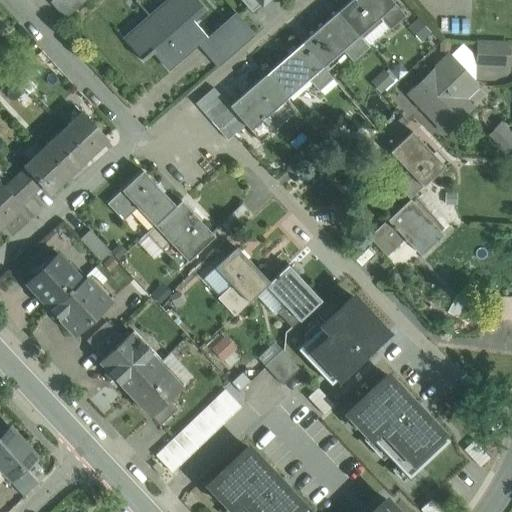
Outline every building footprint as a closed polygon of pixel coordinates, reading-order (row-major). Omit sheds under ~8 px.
[(52,0),(50,2),(64,19),(86,0),(52,0)] [(195,0),(167,0),(149,17),(152,20),(128,42),(141,58),(140,59),(142,61),(153,52),(169,69),(198,43),(184,27),(204,9),(195,0)] [(392,0),(349,0),(337,11),(359,35),(379,17),(390,29),(406,15),(392,0)] [(337,11),(301,42),(323,66),(342,49),(353,61),(369,47),(359,35),(337,11)] [(240,30),(217,50),(227,60),(255,35),(236,13),(230,19),(240,30)] [(230,19),(208,39),(217,50),(240,30),(230,19)] [(301,42),(265,74),(286,98),(308,79),(318,91),(333,79),(323,66),(301,42)] [(508,43),(478,42),(477,64),(507,65),(508,43)] [(476,84),(449,55),(409,93),(445,132),(471,107),(462,98),(476,84)] [(286,98),(265,74),(229,106),(237,115),(245,125),(250,130),(262,119),(272,131),(297,110),(286,98)] [(221,97),(203,112),(211,121),(229,106),(221,97)] [(229,106),(211,121),(219,131),(237,115),(229,106)] [(83,112),(64,130),(87,155),(107,138),(83,112)] [(237,115),(219,131),(228,140),(245,125),(237,115)] [(511,130),(503,120),(489,131),(505,150),(511,143),(511,130)] [(64,130),(45,147),(68,173),(87,155),(64,130)] [(444,166),(412,131),(390,151),(408,171),(395,183),(409,199),(444,166)] [(45,147),(24,166),(25,167),(41,185),(48,192),(68,173),(45,147)] [(25,167),(4,187),(20,204),(41,185),(25,167)] [(175,206),(142,170),(107,204),(123,221),(137,207),(154,225),(175,206)] [(0,182),(0,221),(2,223),(21,205),(20,204),(4,187),(0,182)] [(442,234),(409,199),(368,237),(386,257),(405,239),(420,255),(442,234)] [(214,235),(181,200),(154,225),(146,233),(161,250),(170,242),(187,260),(214,235)] [(242,203),(220,224),(231,236),(253,215),(242,203)] [(111,252),(89,229),(79,239),(101,261),(111,252)] [(269,282),(236,247),(215,267),(232,284),(217,298),(234,315),(266,285),(269,282)] [(81,279),(57,253),(26,282),(51,308),(51,309),(82,280),(81,279)] [(320,300),(287,265),(269,282),(266,285),(285,305),(277,312),(291,327),(320,300)] [(109,302),(85,276),(81,279),(82,280),(51,309),(51,308),(50,309),(58,318),(59,317),(75,334),(109,302)] [(492,296),(481,296),(480,318),(491,318),(492,296)] [(504,297),(492,296),(491,318),(503,319),(504,297)] [(511,297),(504,297),(503,319),(511,319),(511,297)] [(106,321),(86,340),(94,349),(115,330),(106,321)] [(115,330),(94,349),(103,358),(123,339),(115,330)] [(103,358),(100,361),(109,371),(108,372),(118,383),(119,382),(128,391),(157,364),(129,334),(123,339),(103,358)] [(282,349),(264,366),(275,376),(292,360),(282,349)] [(292,360),(275,376),(283,385),(300,369),(292,360)] [(157,364),(128,391),(151,415),(168,399),(180,388),(157,364)] [(387,370),(343,412),(371,441),(373,438),(410,476),(448,439),(445,436),(448,433),(387,370)] [(323,412),(333,403),(319,387),(309,396),(323,412)] [(168,399),(151,415),(160,425),(177,409),(168,399)] [(21,440),(9,427),(0,435),(0,468),(10,480),(35,457),(20,441),(21,440)] [(247,443),(203,485),(229,511),(232,511),(233,511),(307,511),(305,509),(307,506),(247,443)] [(403,511),(387,494),(367,511),(403,511)]
